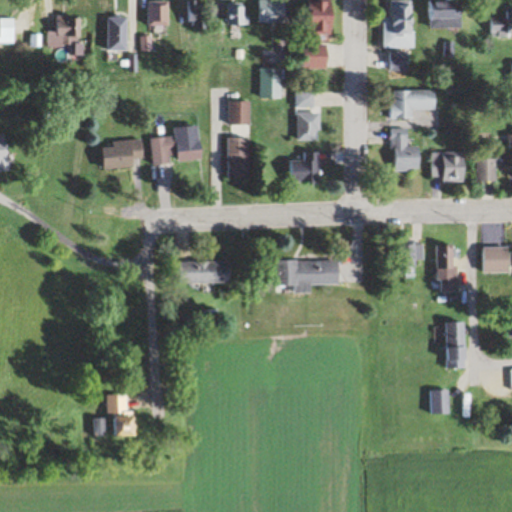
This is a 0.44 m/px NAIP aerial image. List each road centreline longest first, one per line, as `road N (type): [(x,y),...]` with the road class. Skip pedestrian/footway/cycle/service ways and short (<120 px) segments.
road 1 (residential): [(511,211),(146,222)]
road 2 (residential): [(362,214),(357,0)]
